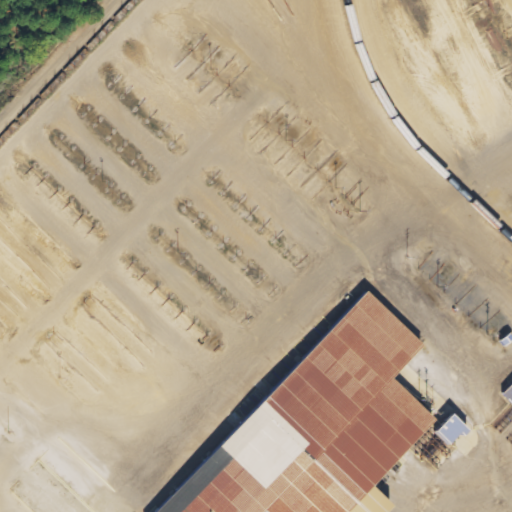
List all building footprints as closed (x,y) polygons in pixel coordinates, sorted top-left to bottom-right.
[(214,71),(234,91),(249,77),(229,57),(214,71)] [(276,145),(292,127),(273,110),(257,128),(276,145)] [(324,149),(304,129),(290,143),(309,164),(324,149)] [(300,181),(319,201),(348,172),(330,153),(300,181)] [(153,511),(258,511),(260,511),(261,511),(381,511),(388,505),(368,487),(431,419),(388,378),(420,344),(361,289),(153,511)] [(464,428),(448,413),(432,431),(447,446),(464,428)]
